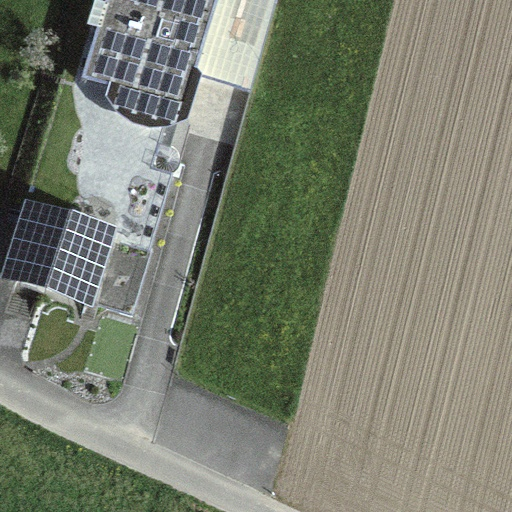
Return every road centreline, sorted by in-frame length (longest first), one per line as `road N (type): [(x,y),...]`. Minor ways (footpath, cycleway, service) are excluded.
road 1 (residential): [(0,384),(148,457)]
road 2 (track): [(260,511),(148,457)]
